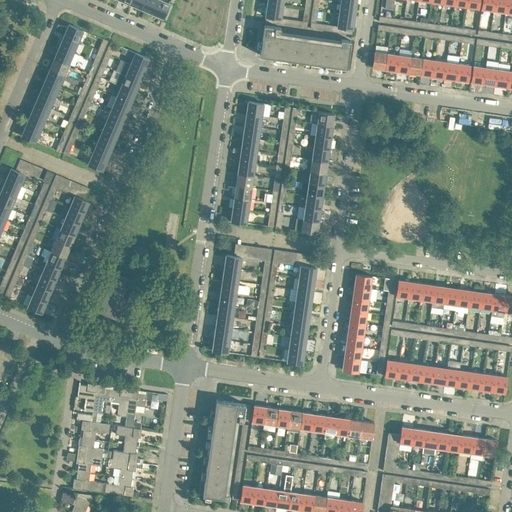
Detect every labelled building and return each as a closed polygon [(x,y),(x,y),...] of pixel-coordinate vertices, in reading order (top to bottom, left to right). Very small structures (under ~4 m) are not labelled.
[(141,8),(144,0),(131,0),(130,3),(141,8)] [(152,13),(157,0),(144,0),(141,8),(152,13)] [(163,18),(169,3),(161,0),(157,0),(152,13),(163,18)] [(385,0),(385,8),(393,9),(393,0),(385,0)] [(494,10),(495,0),(482,0),(482,8),(494,10)] [(506,12),(507,0),(495,0),(494,10),(506,12)] [(354,16),(356,4),(341,1),(339,13),(354,16)] [(281,17),(283,5),(268,3),(266,15),(268,16),(273,16),(278,17),(281,17)] [(353,28),(354,16),(339,13),(338,25),(339,25),(343,26),(348,27),(353,28)] [(78,41),(83,30),(69,24),(64,35),(78,41)] [(275,31),(280,32),(281,27),(264,25),(260,55),(347,68),(351,40),(346,40),(345,44),(274,34),(275,31)] [(73,52),(78,41),(64,35),(59,46),(73,52)] [(103,39),(99,50),(103,51),(108,41),(103,39)] [(110,42),(106,53),(110,54),(115,44),(110,42)] [(68,63),(73,52),(59,46),(54,57),(68,63)] [(98,63),(103,51),(99,50),(94,61),(98,63)] [(384,69),(386,53),(387,52),(375,51),(372,67),(384,69)] [(145,69),(150,58),(135,52),(131,63),(145,69)] [(106,66),(110,54),(106,53),(101,64),(106,66)] [(396,70),(399,55),(386,53),(384,69),(396,70)] [(408,72),(410,56),(399,55),(396,70),(408,72)] [(420,74),(423,58),(410,56),(408,72),(420,74)] [(64,74),(68,63),(54,57),(50,68),(64,74)] [(432,76),(434,60),(423,58),(420,74),(432,76)] [(125,60),(120,72),(126,74),(140,80),(145,69),(131,63),(125,60)] [(444,77),(446,62),(434,60),(432,76),(444,77)] [(93,74),(98,63),(94,61),(89,72),(93,74)] [(456,79),(458,63),(446,62),(444,77),(456,79)] [(470,65),(458,63),(456,79),(468,81),(470,65)] [(101,77),(106,66),(101,64),(97,75),(101,77)] [(483,83),(485,67),(473,65),(471,81),(483,83)] [(495,85),(497,69),(485,67),(483,83),(495,85)] [(64,74),(50,68),(45,80),(59,86),(64,74)] [(507,86),(509,71),(497,69),(495,85),(507,86)] [(89,85),(93,74),(89,72),(84,83),(89,85)] [(140,80),(126,74),(120,72),(115,83),(121,85),(135,91),(140,80)] [(96,88),(101,77),(97,75),(92,86),(96,88)] [(54,97),(59,86),(45,80),(40,91),(54,97)] [(84,96),(89,85),(84,83),(80,94),(84,96)] [(131,102),(135,91),(121,85),(117,96),(131,102)] [(91,99),(96,88),(92,86),(87,97),(91,99)] [(50,108),(54,97),(40,91),(36,102),(50,108)] [(79,107),(84,96),(80,94),(75,106),(79,107)] [(126,113),(131,102),(117,96),(112,107),(126,113)] [(87,110),(91,99),(87,97),(82,108),(87,110)] [(262,115),(264,103),(254,102),(248,101),(247,113),(262,115)] [(45,119),(50,108),(36,102),(31,113),(45,119)] [(74,119),(79,107),(75,106),(70,117),(74,119)] [(121,125),(126,113),(112,107),(108,116),(106,114),(104,118),(107,119),(121,125)] [(82,122),(87,110),(82,108),(78,120),(82,122)] [(334,113),(329,113),(319,111),(317,123),(333,125),(334,113)] [(40,130),(45,119),(31,113),(26,124),(40,130)] [(260,127),(262,115),(247,113),(245,125),(260,127)] [(70,130),(74,119),(70,117),(65,128),(70,130)] [(121,125),(107,119),(102,130),(116,136),(121,125)] [(77,133),(82,122),(78,120),(73,131),(77,133)] [(331,137),(333,125),(317,123),(316,135),(331,137)] [(35,141),(40,130),(26,124),(21,135),(35,141)] [(258,139),(260,127),(245,125),(243,137),(258,139)] [(65,141),(70,130),(65,128),(61,139),(65,141)] [(112,147),(116,136),(102,130),(98,141),(112,147)] [(72,144),(77,133),(73,131),(68,142),(72,144)] [(329,149),(331,137),(316,135),(314,147),(329,149)] [(257,151),(258,139),(243,137),(241,149),(257,151)] [(60,152),(65,141),(61,139),(56,150),(60,152)] [(107,158),(112,147),(98,141),(93,152),(107,158)] [(68,155),(72,144),(68,142),(63,153),(68,155)] [(329,149),(314,147),(312,159),(328,161),(329,149)] [(255,163),(257,151),(241,149),(240,161),(255,163)] [(102,170),(107,158),(93,152),(88,164),(102,170)] [(21,172),(26,161),(20,158),(16,170),(21,172)] [(308,158),(306,171),(310,171),(326,173),(328,161),(312,159),(308,158)] [(27,174),(31,163),(26,161),(21,172),(25,174),(27,174)] [(253,175),(255,163),(240,161),(238,173),(253,175)] [(32,177),(37,165),(31,163),(27,174),(32,177)] [(38,179),(43,168),(37,165),(32,177),(38,179)] [(21,172),(16,170),(11,168),(6,179),(20,185),(25,174),(21,172)] [(49,182),(53,173),(47,170),(43,180),(49,182)] [(324,185),(326,173),(310,171),(309,183),(324,185)] [(252,187),(253,175),(238,173),(236,185),(252,187)] [(57,187),(62,176),(56,174),(52,185),(56,187),(57,187)] [(62,190),(67,178),(62,176),(57,187),(62,190)] [(68,192),(73,181),(67,178),(62,190),(68,192)] [(16,196),(20,185),(6,179),(1,190),(16,196)] [(73,194),(78,183),(73,181),(68,192),(73,194)] [(48,184),(44,182),(39,193),(44,195),(48,184)] [(79,197),(84,186),(78,183),(73,194),(75,195),(79,197)] [(322,197),(324,185),(309,183),(307,195),(322,197)] [(51,198),(56,187),(52,185),(47,196),(51,198)] [(250,199),(252,187),(236,185),(234,197),(250,199)] [(85,199),(90,188),(84,186),(79,197),(85,199)] [(0,202),(11,208),(16,196),(1,190),(0,193),(0,202)] [(39,206),(44,195),(39,193),(35,204),(39,206)] [(85,199),(79,197),(75,195),(70,206),(84,212),(89,201),(85,199)] [(321,209),(322,197),(307,195),(305,207),(321,209)] [(47,209),(51,198),(47,196),(42,207),(47,209)] [(248,211),(250,199),(234,197),(233,209),(248,211)] [(0,215),(6,219),(11,208),(0,202),(0,215)] [(34,217),(39,206),(35,204),(30,215),(34,217)] [(80,223),(84,212),(70,206),(65,217),(80,223)] [(42,220),(47,209),(42,207),(37,218),(42,220)] [(319,221),(321,209),(305,207),(304,219),(319,221)] [(246,223),(248,211),(233,209),(231,221),(246,223)] [(30,228),(34,217),(30,215),(25,226),(30,228)] [(75,234),(80,223),(65,217),(61,228),(75,234)] [(37,231),(42,220),(37,218),(33,230),(37,231)] [(317,233),(319,221),(304,219),(302,231),(317,233)] [(30,228),(25,226),(20,237),(25,239),(30,228)] [(70,245),(75,234),(61,228),(56,239),(70,245)] [(32,243),(37,231),(33,230),(28,241),(32,243)] [(20,251),(25,239),(20,237),(16,249),(20,251)] [(65,257),(70,245),(56,239),(51,251),(65,257)] [(28,254),(32,243),(28,241),(23,252),(28,254)] [(15,262),(20,251),(16,249),(11,260),(15,262)] [(279,262),(281,250),(275,249),(273,261),(278,262),(279,262)] [(61,268),(65,257),(51,251),(46,262),(61,268)] [(23,265),(28,254),(23,252),(18,263),(23,265)] [(241,257),(240,257),(234,255),(226,254),(224,266),(240,268),(241,257)] [(11,273),(15,262),(11,260),(6,271),(11,273)] [(56,279),(61,268),(46,262),(42,273),(56,279)] [(18,276),(23,265),(18,263),(14,274),(18,276)] [(315,279),(316,267),(308,266),(302,266),(301,265),(299,277),(315,279)] [(238,281),(240,268),(224,266),(222,278),(238,281)] [(135,280),(133,279),(110,269),(94,308),(119,318),(129,294),(132,295),(135,288),(132,287),(134,283),(135,284),(136,282),(134,281),(135,280)] [(6,284),(11,273),(6,271),(1,282),(6,284)] [(51,290),(56,279),(42,273),(37,284),(51,290)] [(370,288),(372,276),(356,273),(354,286),(370,288)] [(13,287),(18,276),(14,274),(9,285),(13,287)] [(313,291),(315,279),(299,277),(298,289),(313,291)] [(236,292),(238,281),(222,278),(221,290),(236,292)] [(407,297),(410,281),(398,279),(396,295),(407,297)] [(420,299),(422,283),(410,281),(407,297),(420,299)] [(432,300),(434,284),(422,283),(420,299),(432,300)] [(46,301),(51,290),(37,284),(32,295),(46,301)] [(444,302),(446,286),(434,284),(432,300),(431,307),(443,308),(444,302)] [(9,298),(13,287),(9,285),(4,297),(9,298)] [(354,286),(352,297),(369,300),(375,301),(377,289),(370,288),(354,286)] [(456,304),(459,288),(446,286),(444,302),(456,304)] [(468,306),(471,290),(459,288),(456,304),(468,306)] [(311,303),(313,291),(298,289),(296,301),(311,303)] [(235,304),(236,292),(221,290),(219,302),(235,304)] [(480,307),(483,291),(471,290),(468,306),(480,307)] [(492,309),(494,293),(483,291),(480,307),(492,309)] [(504,311),(506,295),(494,293),(492,309),(491,315),(503,317),(504,311)] [(42,313),(46,301),(32,295),(28,307),(42,313)] [(367,311),(369,300),(352,297),(351,309),(367,311)] [(309,315),(311,303),(296,301),(294,313),(309,315)] [(233,316),(235,304),(219,302),(217,314),(233,316)] [(365,323),(367,311),(351,309),(349,321),(365,323)] [(308,327),(309,315),(294,313),(292,325),(308,327)] [(231,328),(233,316),(217,314),(215,326),(231,328)] [(365,323),(349,321),(347,333),(363,336),(365,323)] [(306,339),(308,327),(292,325),(291,337),(306,339)] [(229,341),(231,328),(215,326),(214,338),(229,341)] [(362,347),(363,336),(347,333),(346,345),(362,347)] [(304,351),(306,339),(291,337),(289,349),(304,351)] [(228,352),(229,341),(214,338),(212,350),(228,352)] [(360,359),(362,347),(346,345),(344,358),(360,359)] [(302,363),(304,351),(289,349),(287,361),(302,363)] [(14,371),(18,359),(11,356),(12,354),(3,350),(0,358),(0,378),(1,379),(6,368),(14,371)] [(397,377),(399,361),(399,357),(387,355),(384,375),(397,377)] [(358,371),(360,359),(344,358),(342,369),(358,371)] [(457,385),(459,369),(460,361),(448,360),(446,368),(444,383),(457,385)] [(409,378),(411,363),(399,361),(397,377),(409,378)] [(420,380),(423,364),(411,363),(409,378),(420,380)] [(432,382),(435,366),(423,364),(420,380),(432,382)] [(444,383),(446,368),(435,366),(432,382),(444,383)] [(469,387),(471,371),(459,369),(457,385),(469,387)] [(480,389),(483,373),(471,371),(469,387),(480,389)] [(483,373),(480,389),(492,390),(494,374),(483,373)] [(504,392),(507,376),(495,374),(494,374),(492,390),(504,392)] [(91,421),(96,384),(88,382),(87,385),(80,383),(80,381),(79,381),(77,396),(86,398),(84,413),(78,412),(77,419),(82,420),(91,421)] [(111,401),(113,386),(112,388),(105,387),(105,385),(96,384),(91,421),(96,422),(97,412),(101,412),(103,400),(111,401)] [(126,416),(130,388),(121,387),(121,390),(113,388),(114,386),(113,386),(111,401),(119,402),(118,415),(126,416)] [(126,416),(126,419),(133,420),(134,417),(134,414),(135,414),(135,411),(144,412),(145,406),(147,393),(146,393),(138,392),(138,390),(130,388),(126,416)] [(216,400),(203,495),(224,498),(236,414),(239,415),(238,420),(243,420),(244,414),(245,408),(245,404),(241,403),(240,403),(231,402),(216,400)] [(265,423),(267,407),(254,405),(252,421),(265,423)] [(276,424),(279,408),(267,407),(265,423),(276,424)] [(288,426),(290,410),(279,408),(276,424),(288,426)] [(300,428),(303,412),(290,410),(288,426),(300,428)] [(303,412),(300,428),(312,429),(315,413),(303,412)] [(325,431),(327,415),(315,413),(312,429),(325,431)] [(336,433),(338,417),(327,415),(325,431),(336,433)] [(348,434),(350,418),(338,417),(336,433),(348,434)] [(360,436),(362,420),(350,418),(348,434),(360,436)] [(96,422),(91,421),(82,420),(81,429),(83,429),(82,437),(80,437),(95,439),(96,431),(109,432),(110,424),(96,422)] [(372,438),(374,422),(362,420),(360,436),(372,438)] [(133,427),(125,426),(117,425),(116,433),(125,435),(124,443),(139,445),(137,445),(138,437),(140,437),(142,428),(133,427)] [(399,447),(399,449),(411,450),(412,444),(414,428),(402,426),(401,435),(400,441),(399,447)] [(423,445),(426,429),(414,428),(412,444),(423,445)] [(423,445),(422,452),(434,454),(435,447),(438,431),(426,429),(423,445)] [(447,449),(450,433),(438,431),(435,447),(447,449)] [(400,441),(401,435),(389,433),(388,439),(400,441)] [(459,451),(461,434),(450,433),(447,449),(459,451)] [(471,452),(473,436),(461,434),(459,451),(471,452)] [(483,454),(485,438),(473,436),(471,452),(483,454)] [(94,447),(95,439),(80,437),(82,438),(81,445),(79,445),(77,454),(102,457),(103,448),(94,447)] [(495,456),(497,439),(485,438),(483,454),(495,456)] [(387,446),(399,447),(400,441),(388,439),(387,446)] [(139,446),(139,445),(124,443),(123,451),(114,450),(113,451),(112,458),(137,461),(137,458),(138,453),(136,453),(137,445),(139,446)] [(399,449),(399,447),(387,446),(386,452),(398,454),(399,449)] [(397,460),(398,454),(386,452),(385,458),(397,460)] [(101,465),(102,457),(77,454),(76,462),(79,462),(77,470),(90,472),(91,464),(101,465)] [(107,457),(106,466),(121,468),(119,477),(132,478),(133,470),(136,470),(137,461),(112,458),(107,457)] [(396,466),(397,460),(385,458),(384,465),(396,466)] [(419,476),(420,470),(421,463),(416,463),(415,469),(408,469),(407,474),(419,476)] [(74,478),(73,487),(102,491),(103,482),(89,480),(90,472),(77,470),(76,479),(74,478)] [(279,490),(276,505),(289,507),(291,491),(293,477),(287,476),(285,490),(279,490)] [(103,482),(102,491),(132,496),(133,491),(133,486),(131,486),(132,478),(119,477),(118,484),(103,482)] [(393,488),(394,481),(382,480),(381,486),(393,488)] [(253,502),(255,486),(243,484),(240,500),(253,502)] [(265,504),(267,488),(255,486),(253,502),(265,504)] [(392,494),(393,488),(381,486),(380,492),(392,494)] [(276,505),(279,490),(267,488),(265,504),(276,505)] [(300,509),(303,493),(291,491),(289,507),(300,509)] [(391,500),(392,494),(380,492),(379,499),(391,500)] [(313,511),(315,495),(303,493),(300,509),(313,511)] [(69,511),(68,511),(84,511),(90,501),(85,499),(76,495),(72,503),(75,505),(72,511),(69,511)] [(322,511),(324,511),(326,496),(315,495),(313,511),(322,511)] [(336,511),(338,498),(326,496),(324,511),(336,511)] [(348,511),(350,500),(338,498),(336,511),(348,511)] [(391,505),(391,500),(379,499),(378,505),(390,507),(390,505),(391,505)] [(360,511),(363,501),(350,500),(348,511),(360,511)]
